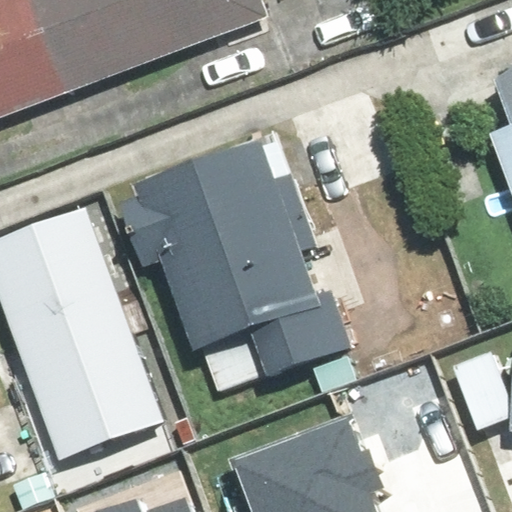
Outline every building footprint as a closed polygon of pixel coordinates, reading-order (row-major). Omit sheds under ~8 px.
[(266,0),(0,0),(0,128),(276,25),(266,0)] [(284,143),(122,199),(151,284),(172,277),(218,411),(360,362),(284,143)] [(97,216),(0,249),(0,286),(66,475),(174,438),(97,216)] [(256,467),(273,511),(397,511),(390,493),(406,487),(392,453),(384,456),(371,423),(256,467)] [(98,511),(190,511),(184,496),(145,511),(139,497),(98,511)]
